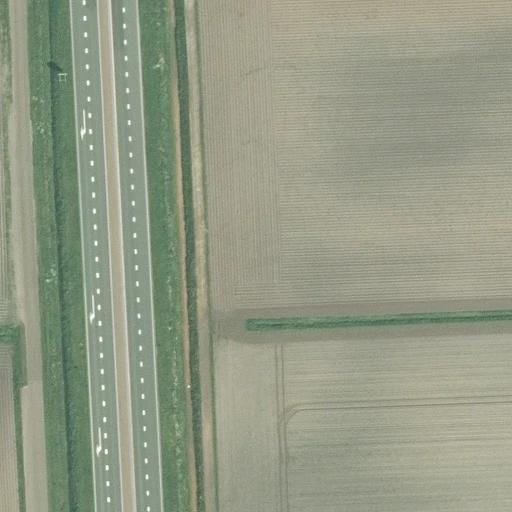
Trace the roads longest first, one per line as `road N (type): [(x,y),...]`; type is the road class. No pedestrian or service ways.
road 1 (trunk): [(89,0),(115,511)]
road 2 (trunk): [(140,511),(116,0)]
road 3 (unclassified): [(38,511),(16,0)]
